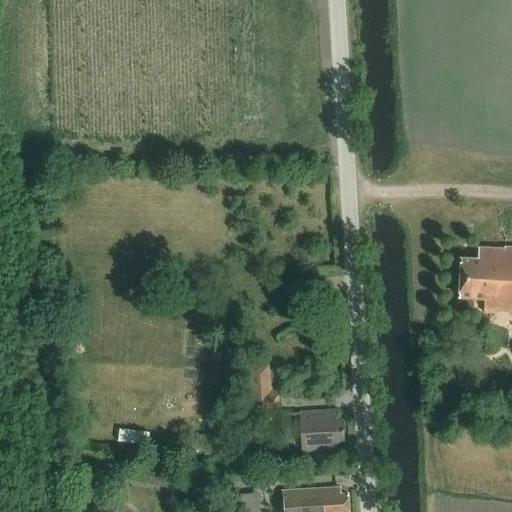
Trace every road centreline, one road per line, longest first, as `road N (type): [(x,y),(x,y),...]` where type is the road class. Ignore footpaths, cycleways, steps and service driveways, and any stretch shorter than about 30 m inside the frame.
road 1 (unclassified): [(370,511),(337,0)]
road 2 (track): [(351,194),(511,198)]
